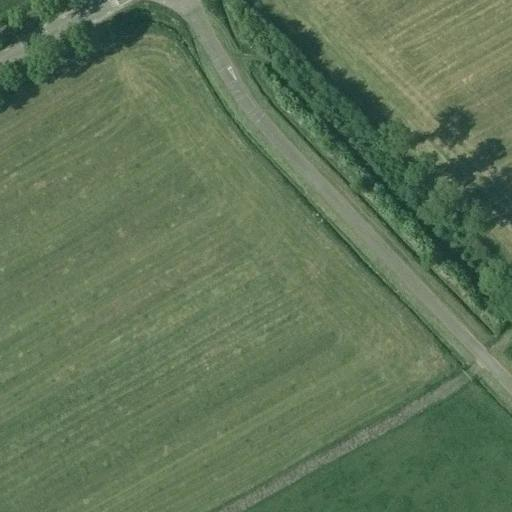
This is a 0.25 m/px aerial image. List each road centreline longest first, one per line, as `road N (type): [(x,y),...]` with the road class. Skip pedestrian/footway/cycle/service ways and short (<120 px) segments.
road 1 (unclassified): [(511,390),(260,123),(184,0)]
road 2 (tertiary): [(0,64),(113,0)]
